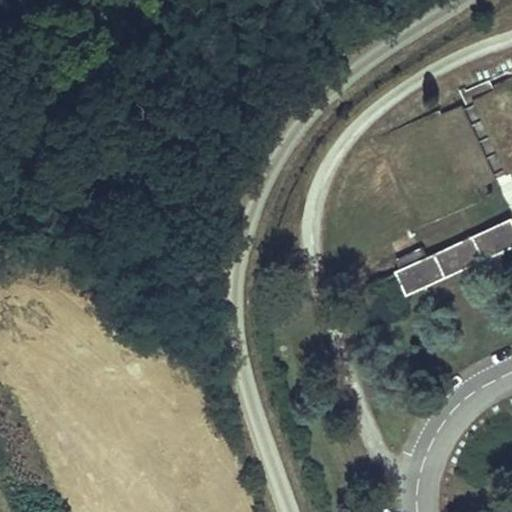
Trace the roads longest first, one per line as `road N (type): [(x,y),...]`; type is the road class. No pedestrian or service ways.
road 1 (unclassified): [(453,0),(333,77),(287,124),(255,184),(234,251),(233,317),(246,385),(289,511)]
road 2 (track): [(511,39),(428,73),(367,119),(329,170),(314,220),(316,289),(389,473),(420,480)]
